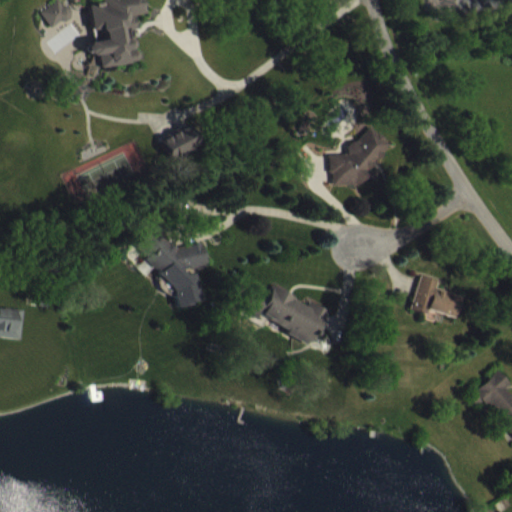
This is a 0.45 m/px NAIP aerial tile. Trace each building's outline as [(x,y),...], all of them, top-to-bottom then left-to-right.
[(92,19),(97,55),(88,56),(91,70),(100,68),(102,81),(141,75),(139,63),(135,64),(130,30),(147,27),(144,5),(104,11),(105,17),(92,19)] [(44,26),(55,43),(75,29),(63,12),(44,26)] [(162,153),(172,174),(201,160),(190,139),(162,153)] [(331,168),(331,185),(334,189),(335,199),(360,198),(367,192),(367,184),(394,160),(375,139),(349,162),(350,168),(331,168)] [(204,256),(177,261),(159,242),(153,243),(137,258),(149,271),(149,274),(176,302),(180,324),(201,320),(205,316),(200,286),(189,288),(184,283),(209,278),(204,256)] [(459,332),(465,312),(442,305),(445,294),(424,288),(413,323),(430,328),(431,324),(459,332)] [(314,356),(330,323),(312,316),(311,318),(275,301),(270,311),(251,303),(241,325),(266,337),(267,335),(314,356)] [(0,350),(22,354),(26,324),(0,320),(0,350)] [(511,405),(508,401),(511,398),(511,396),(501,384),(470,411),(478,419),(485,412),(511,442),(511,405)]
